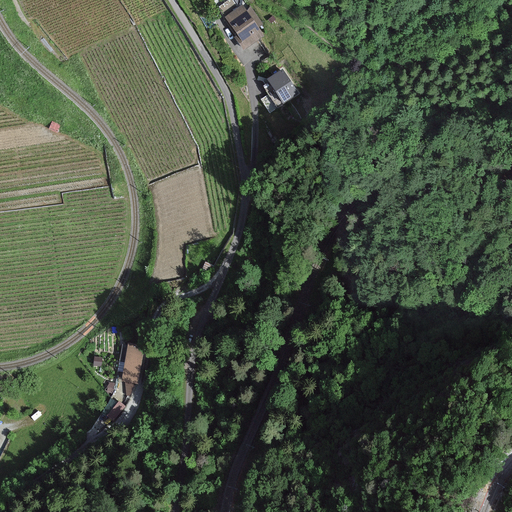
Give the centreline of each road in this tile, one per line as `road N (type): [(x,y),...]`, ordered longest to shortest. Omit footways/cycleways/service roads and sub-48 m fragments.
road 1 (unclassified): [(172,0),(228,98),(244,189),(240,227),(193,350),(175,511)]
road 2 (track): [(219,283),(163,304),(122,421),(45,475),(9,511)]
